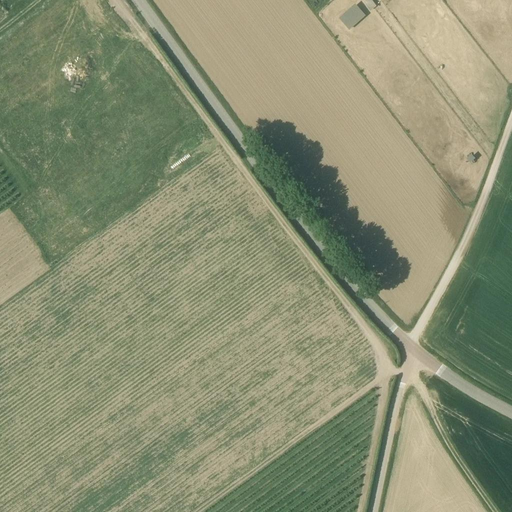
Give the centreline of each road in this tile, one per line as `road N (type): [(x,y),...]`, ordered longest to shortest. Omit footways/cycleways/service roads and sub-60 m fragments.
road 1 (tertiary): [(410,346),(352,288),(137,0)]
road 2 (track): [(511,119),(474,222),(410,346),(413,375),(493,511)]
road 3 (unclassified): [(372,511),(410,346)]
road 4 (tertiary): [(511,412),(410,346)]
